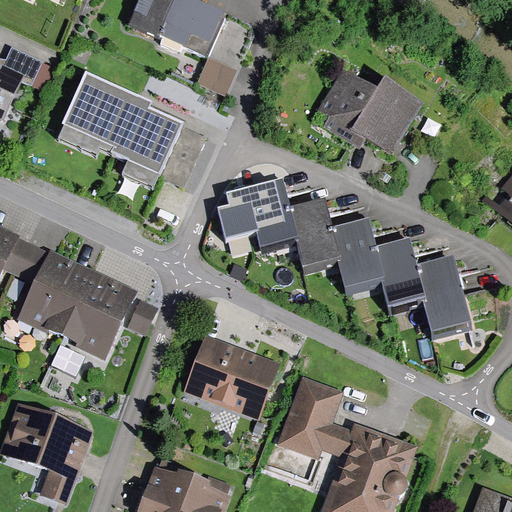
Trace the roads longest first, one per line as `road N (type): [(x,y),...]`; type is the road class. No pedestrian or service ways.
road 1 (residential): [(180,273),(231,158),(254,149),(405,212),(511,272)]
road 2 (unclassified): [(180,273),(465,403)]
road 3 (residential): [(98,511),(180,273)]
road 4 (unclassified): [(0,186),(180,273)]
